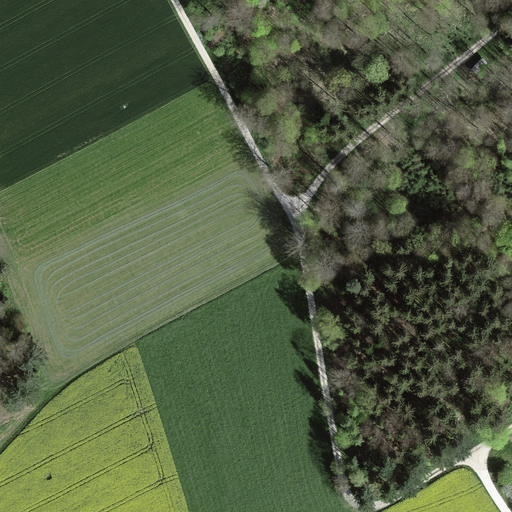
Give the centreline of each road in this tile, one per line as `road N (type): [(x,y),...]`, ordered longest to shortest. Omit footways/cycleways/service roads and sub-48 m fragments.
road 1 (track): [(292,213),(350,503),(373,510),(468,453)]
road 2 (track): [(304,251),(43,394)]
road 3 (track): [(511,16),(344,151),(292,213)]
road 4 (track): [(177,0),(292,213)]
